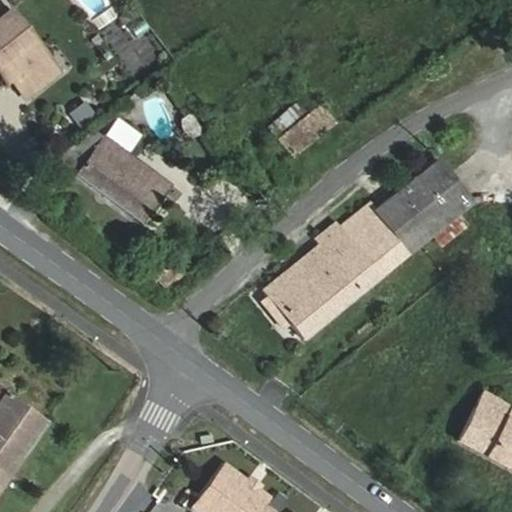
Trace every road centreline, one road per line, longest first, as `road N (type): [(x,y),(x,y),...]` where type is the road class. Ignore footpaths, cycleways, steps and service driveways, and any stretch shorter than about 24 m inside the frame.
road 1 (residential): [(163,341),(444,95),(511,58)]
road 2 (tertiary): [(196,367),(399,511)]
road 3 (tertiary): [(0,227),(163,341)]
road 4 (residential): [(101,511),(196,367)]
